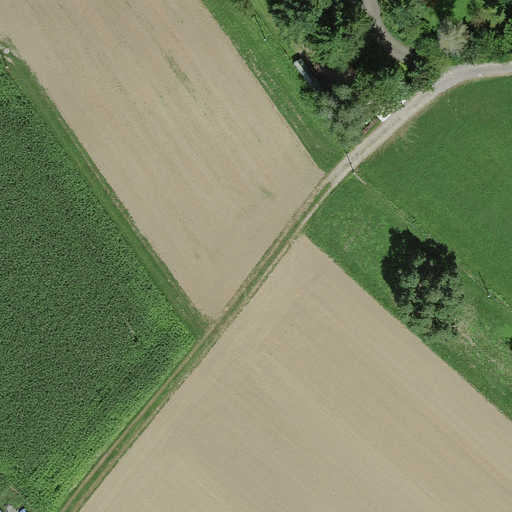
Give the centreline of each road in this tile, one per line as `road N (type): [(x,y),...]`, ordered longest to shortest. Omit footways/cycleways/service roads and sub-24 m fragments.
road 1 (track): [(69,511),(353,157)]
road 2 (track): [(353,157),(463,73)]
